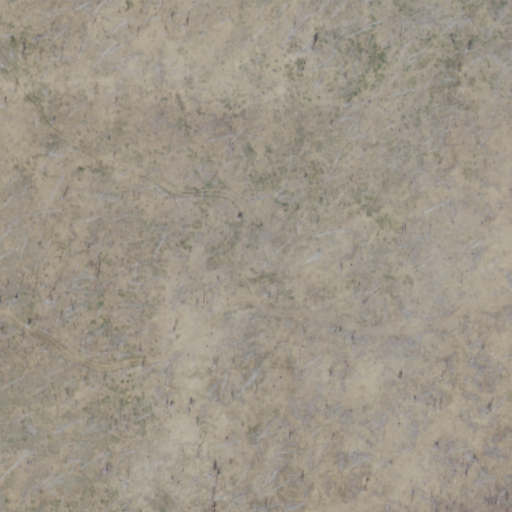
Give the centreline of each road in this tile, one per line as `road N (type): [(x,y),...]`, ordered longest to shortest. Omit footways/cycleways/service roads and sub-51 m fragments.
road 1 (track): [(511,313),(378,333),(264,308),(237,260),(245,218),(239,202),(224,192),(177,190),(42,123),(0,51)]
road 2 (track): [(264,308),(120,365),(86,366),(0,332)]
